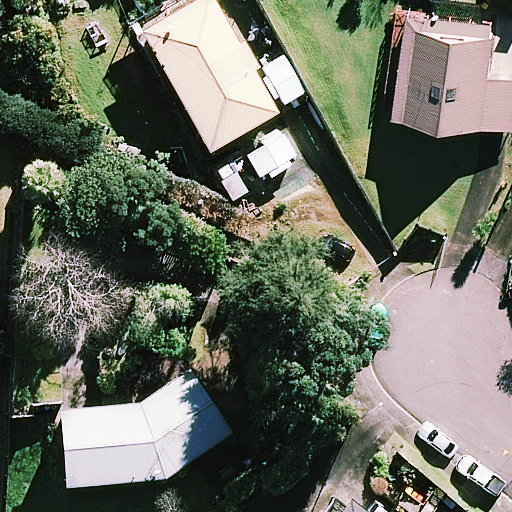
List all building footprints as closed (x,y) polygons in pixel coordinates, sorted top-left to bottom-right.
[(266,110),(205,0),(181,0),(129,29),(196,149),(266,110)] [(511,78),(482,74),(489,28),(398,14),(384,109),(507,127),(511,94),(511,78)] [(321,146),(300,107),(279,118),(300,158),(321,146)] [(289,155),(277,134),(210,171),(221,192),(289,155)] [(223,431),(183,370),(131,399),(40,405),(45,476),(156,474),(223,431)] [(355,511),(333,494),(318,511),(355,511)]
